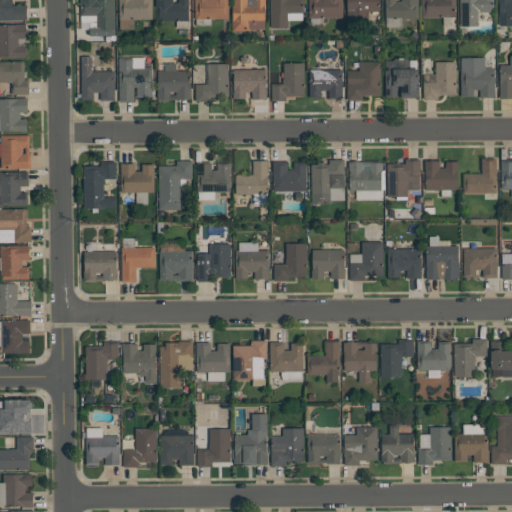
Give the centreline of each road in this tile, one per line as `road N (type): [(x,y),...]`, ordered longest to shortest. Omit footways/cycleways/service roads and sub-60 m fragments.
road 1 (residential): [(55,0),(65,511)]
road 2 (residential): [(59,137),(511,133)]
road 3 (residential): [(62,315),(511,310)]
road 4 (residential): [(65,503),(511,495)]
